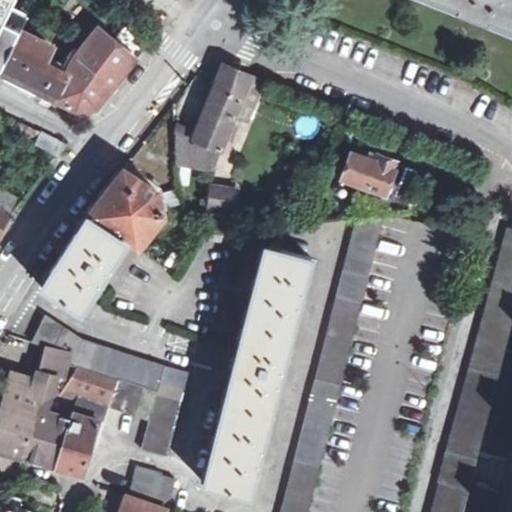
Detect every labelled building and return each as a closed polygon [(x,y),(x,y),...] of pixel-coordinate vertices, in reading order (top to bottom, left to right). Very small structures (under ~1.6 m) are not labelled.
[(0,0),(0,69),(20,30),(4,22),(15,0),(0,0)] [(511,0),(443,0),(454,4),(452,10),(482,22),(484,17),(511,27),(511,0)] [(67,70),(53,98),(76,109),(96,107),(116,82),(144,47),(126,27),(113,42),(97,29),(83,45),(73,58),(67,70)] [(55,46),(20,30),(0,69),(0,72),(39,91),(48,96),(53,98),(67,70),(62,68),(47,61),(55,46)] [(69,55),(62,68),(67,70),(73,58),(69,55)] [(230,64),(196,139),(176,129),(176,170),(216,172),(256,75),(230,64)] [(14,133),(59,154),(66,144),(14,119),(11,126),(16,128),(14,133)] [(345,177),(404,199),(415,169),(406,166),(403,170),(394,167),(396,162),(376,154),(373,160),(354,153),(345,177)] [(158,189),(126,171),(91,214),(131,240),(139,245),(165,214),(158,189)] [(211,204),(239,208),(243,187),(215,183),(211,204)] [(18,199),(0,189),(0,210),(9,216),(18,199)] [(308,511),(385,213),(359,206),(280,511),(308,511)] [(9,216),(0,210),(0,232),(3,228),(9,216)] [(131,240),(91,214),(43,286),(83,313),(131,240)] [(463,511),(474,474),(481,448),(511,330),(511,227),(508,227),(431,511),(463,511)] [(313,256),(267,244),(206,483),(252,494),(313,256)] [(169,455),(192,370),(85,336),(51,314),(38,340),(50,343),(76,350),(72,363),(81,365),(121,377),(113,404),(151,417),(144,449),(169,455)] [(511,330),(481,448),(508,456),(511,441),(511,330)] [(66,388),(81,365),(72,363),(76,350),(50,343),(41,377),(15,369),(0,427),(0,444),(84,472),(102,417),(74,411),(73,415),(53,410),(59,385),(66,388)] [(139,464),(130,494),(175,509),(177,501),(171,499),(177,478),(163,474),(165,470),(139,464)] [(17,473),(12,488),(24,491),(28,476),(22,474),(17,473)] [(480,475),(474,474),(463,511),(491,511),(498,490),(477,485),(480,475)] [(12,488),(5,511),(29,511),(19,509),(24,491),(12,488)] [(118,511),(163,511),(164,509),(125,495),(118,511)]
